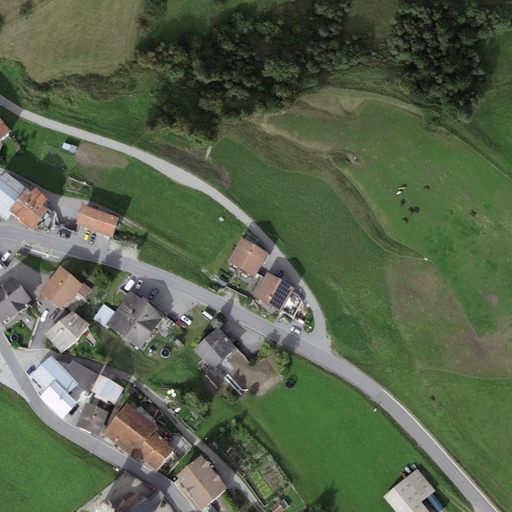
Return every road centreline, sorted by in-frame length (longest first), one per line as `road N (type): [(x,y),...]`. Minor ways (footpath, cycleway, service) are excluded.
road 1 (residential): [(310,349),(319,330),(310,298),(273,248),(204,188),(120,144),(18,114),(0,100)]
road 2 (unclassified): [(310,349),(136,265),(0,234)]
road 3 (track): [(0,353),(45,354),(132,380),(241,482),(262,511)]
road 4 (unclassified): [(0,341),(54,425),(170,489),(187,511)]
road 5 (unclassified): [(491,511),(398,411),(310,349)]
road 6 (track): [(511,169),(459,126),(403,96),(343,83),(310,88)]
